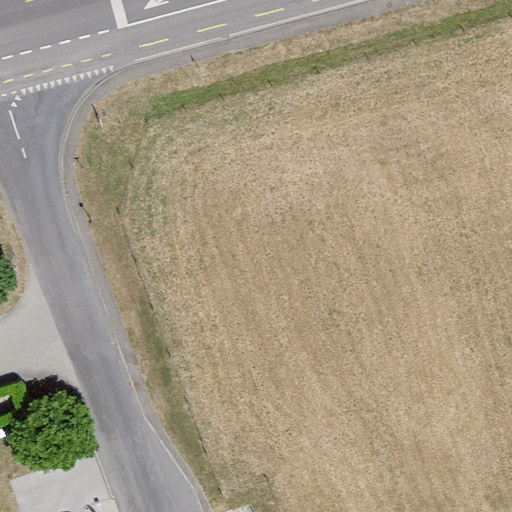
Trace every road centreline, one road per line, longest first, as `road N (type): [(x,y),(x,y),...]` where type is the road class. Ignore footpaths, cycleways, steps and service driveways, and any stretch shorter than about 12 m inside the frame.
road 1 (unclassified): [(157,511),(0,68)]
road 2 (primary): [(0,45),(174,0)]
